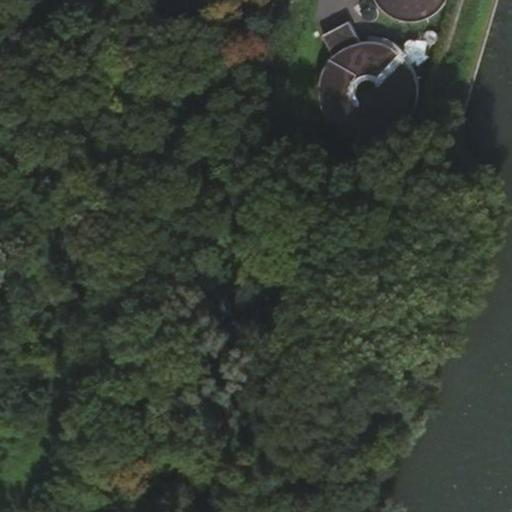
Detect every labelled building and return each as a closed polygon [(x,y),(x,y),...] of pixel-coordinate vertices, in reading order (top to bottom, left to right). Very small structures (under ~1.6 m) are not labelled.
[(442,6),(445,2),(445,0),(373,0),(374,2),(380,10),(388,17),(397,21),(407,23),(412,23),(422,21),(431,17),(435,14),(442,6)] [(377,20),(379,15),(376,9),(371,7),(365,9),(362,15),(364,20),(370,23),(374,23),(377,20)] [(437,37),(437,35),(435,31),(432,30),(428,31),(427,35),(428,38),(431,40),(435,39),(437,37)] [(370,135),(374,40),(364,40),(353,44),(343,51),(338,55),(331,64),(329,70),(327,76),(325,87),(327,99),(329,105),(331,111),(338,120),(343,124),(353,131),(364,134),(370,135)] [(415,110),(418,105),(421,93),(421,81),(418,70),(412,59),(404,51),(394,44),(382,40),(374,40),(370,135),(382,134),(394,131),(399,128),(408,120),(415,110)] [(429,65),(432,60),(431,55),(427,53),(422,53),(419,57),(419,60),(420,63),(424,66),(429,65)] [(141,511),(153,511),(163,490),(172,494),(177,482),(140,466),(123,504),(141,511)] [(164,511),(172,494),(163,490),(153,511),(164,511)]
